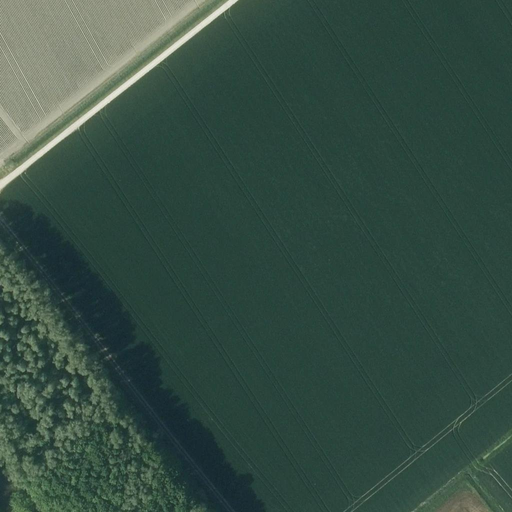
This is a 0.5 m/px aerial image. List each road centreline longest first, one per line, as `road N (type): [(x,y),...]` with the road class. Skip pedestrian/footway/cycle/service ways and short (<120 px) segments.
road 1 (track): [(230,511),(0,216)]
road 2 (unclassified): [(0,185),(234,0)]
